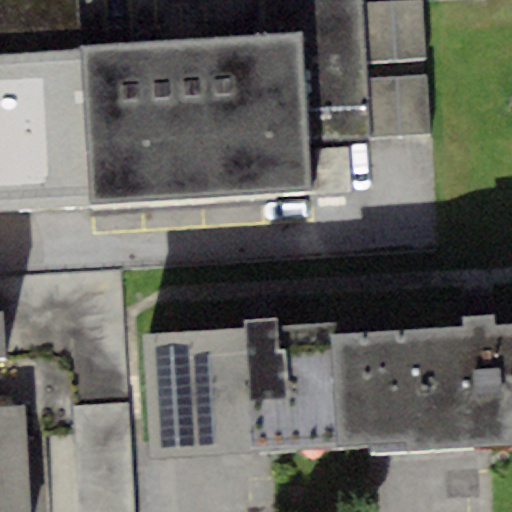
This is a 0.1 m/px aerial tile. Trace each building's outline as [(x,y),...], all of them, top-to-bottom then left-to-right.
[(76,0),(0,0),(0,207),(306,195),(303,142),(367,139),(361,3),(361,0),(257,0),(259,36),(79,44),(76,0)] [(361,3),(367,139),(425,136),(420,0),(361,3)] [(350,191),(346,143),(311,146),(315,194),(350,191)] [(0,511),(30,511),(25,406),(0,407),(0,359),(6,360),(4,313),(0,313),(0,511)] [(399,333),(405,452),(511,445),(511,326),(497,328),(497,316),(463,318),(463,329),(399,333)] [(371,454),(405,452),(399,333),(333,336),(333,325),(276,328),(276,320),(245,321),(245,329),(145,334),(150,454),(256,449),(256,453),(371,447),(371,454)] [(134,511),(128,403),(77,406),(78,435),(49,436),(53,511),(134,511)]
